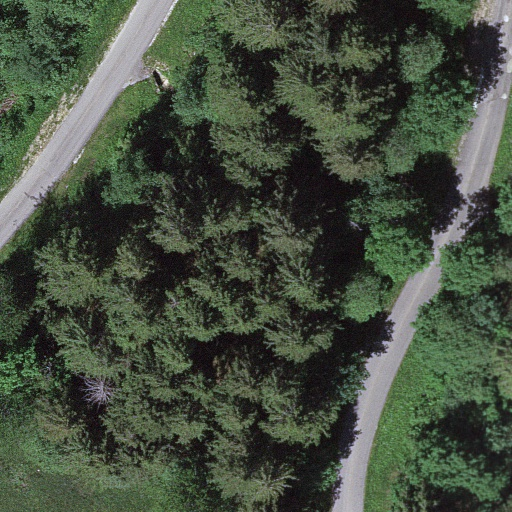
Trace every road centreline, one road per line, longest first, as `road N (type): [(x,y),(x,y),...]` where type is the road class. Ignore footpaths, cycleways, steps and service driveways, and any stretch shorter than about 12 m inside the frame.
road 1 (track): [(347,511),(364,412),(479,148),(509,0)]
road 2 (track): [(109,0),(0,147)]
